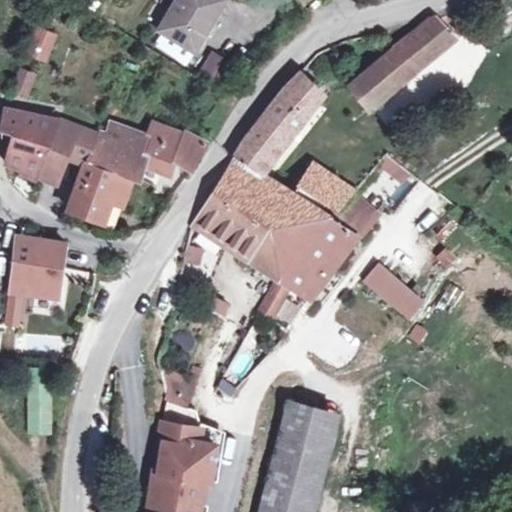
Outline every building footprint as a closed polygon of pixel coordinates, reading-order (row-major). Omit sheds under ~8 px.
[(198,51),(228,0),(180,0),(162,30),(198,51)] [(459,38),(441,19),(437,15),(400,46),(420,70),(459,38)] [(441,19),(459,38),(469,30),(454,15),(441,19)] [(27,55),(48,63),(59,33),(37,26),(27,55)] [(375,108),(420,70),(400,46),(362,77),(363,80),(356,86),(375,108)] [(199,74),(219,85),(233,60),(212,49),(199,74)] [(27,93),(36,72),(27,68),(18,89),(27,93)] [(239,156),(219,190),(276,225),(295,193),(265,173),(312,113),(303,107),(319,87),(304,72),(290,86),(272,107),(251,133),(237,154),(239,156)] [(40,176),(62,121),(7,108),(4,131),(16,136),(7,161),(8,164),(40,176)] [(72,154),(90,161),(102,130),(83,126),(62,121),(40,176),(60,184),(72,154)] [(90,161),(135,178),(144,182),(149,167),(174,176),(179,159),(195,166),(209,143),(197,136),(188,131),(171,130),(156,123),(152,135),(114,123),(110,132),(102,130),(90,161)] [(16,136),(4,131),(4,152),(7,161),(16,136)] [(388,155),(379,166),(405,185),(414,174),(388,155)] [(135,178),(90,161),(71,210),(107,223),(116,202),(125,205),(135,178)] [(340,210),(357,191),(319,163),(302,184),(340,210)] [(276,225),(219,190),(197,225),(282,279),(311,298),(358,235),(295,193),(276,225)] [(116,226),(125,205),(116,202),(107,223),(116,226)] [(26,293),(62,297),(69,245),(19,239),(17,259),(12,306),(24,307),(26,293)] [(362,280),(409,320),(427,300),(380,260),(362,280)] [(311,298),(282,279),(261,313),(271,319),(288,331),(311,298)] [(454,312),(463,290),(449,284),(440,305),(454,312)] [(33,300),(33,312),(60,311),(59,298),(33,300)] [(87,332),(88,325),(80,324),(79,331),(87,332)] [(231,397),(264,342),(248,333),(216,388),(231,397)] [(192,403),(200,367),(177,362),(169,398),(192,403)] [(54,434),(54,368),(30,368),(31,433),(54,434)] [(316,511),(342,414),(290,400),(261,511),(316,511)] [(457,459),(473,431),(445,415),(429,442),(457,459)] [(200,442),(160,436),(157,456),(162,456),(158,484),(173,487),(169,511),(200,511),(206,474),(212,474),(214,457),(198,455),(200,442)] [(169,511),(173,487),(153,484),(148,511),(169,511)]
